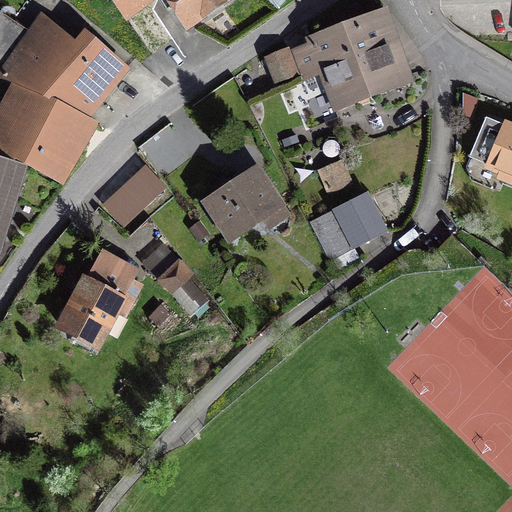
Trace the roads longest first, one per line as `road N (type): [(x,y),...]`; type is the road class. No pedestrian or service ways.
road 1 (residential): [(0,289),(111,149),(195,82),(329,0)]
road 2 (residential): [(411,234),(431,205),(439,140),(432,27)]
